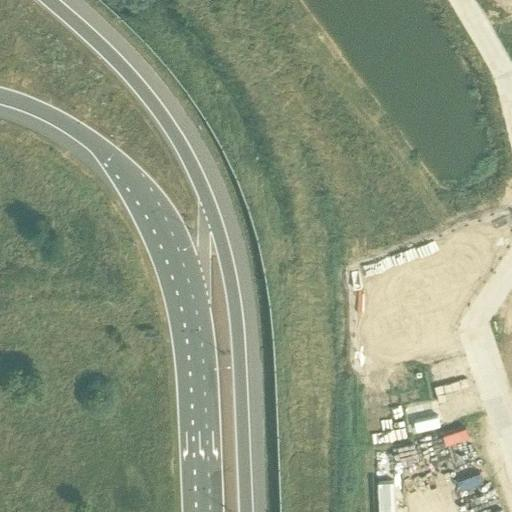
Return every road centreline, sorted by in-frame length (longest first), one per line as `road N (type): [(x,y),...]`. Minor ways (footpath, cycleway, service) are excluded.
road 1 (motorway): [(244,511),(231,294),(204,197),(142,90),(49,0)]
road 2 (motorway): [(0,94),(106,152),(152,210),(195,348),(202,511)]
